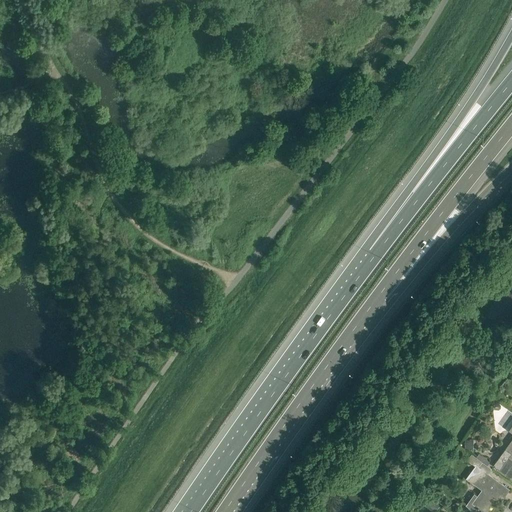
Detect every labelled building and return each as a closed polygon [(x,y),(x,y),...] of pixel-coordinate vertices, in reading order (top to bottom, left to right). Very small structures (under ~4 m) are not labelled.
[(493,465),(511,478),(511,476),(511,426),(509,431),(511,432),(511,439),(502,454),(493,465)] [(471,454),(467,460),(473,464),(477,458),(476,457),(471,454)] [(475,465),(466,478),(472,482),(481,489),(477,494),(475,492),(466,505),(468,507),(468,508),(468,509),(469,509),(469,510),(470,510),(471,510),(472,510),(473,510),(475,511),(477,508),(479,509),(479,508),(481,510),(481,511),(482,511),(486,511),(491,506),(490,505),(494,499),(496,500),(496,499),(495,498),(498,493),(504,497),(510,489),(488,474),(492,469),(487,465),(485,464),(477,458),(473,464),(475,465)] [(450,477),(444,471),(439,477),(445,482),(450,477)] [(425,494),(421,500),(435,510),(439,505),(425,494)]
